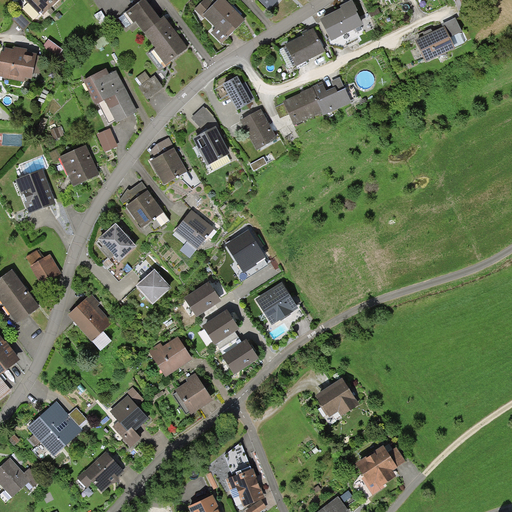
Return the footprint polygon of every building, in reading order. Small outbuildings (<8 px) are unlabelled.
[(58,0),(25,0),(28,2),(41,16),(58,0)] [(159,19),(144,0),(140,0),(124,13),(133,24),(136,23),(155,48),(152,50),(165,67),(188,49),(163,17),(159,19)] [(243,22),(223,0),(217,0),(211,5),(206,0),(203,0),(194,8),(202,17),(204,15),(215,28),(210,33),(219,43),(243,22)] [(279,0),(258,0),(269,10),(279,0)] [(340,11),(320,21),(330,43),(363,27),(351,0),(338,6),(340,11)] [(30,27),(41,16),(28,2),(17,13),(30,27)] [(442,29),(414,41),(424,63),(454,50),(449,38),(460,33),(454,19),(440,25),(442,29)] [(303,38),(285,46),(295,68),(325,54),(313,29),(302,34),(303,38)] [(22,50),(4,46),(3,53),(0,52),(0,73),(7,75),(6,80),(22,83),(23,79),(30,80),(35,54),(31,53),(30,57),(21,55),(22,50)] [(70,56),(61,50),(53,61),(62,67),(70,56)] [(108,69),(84,81),(97,105),(105,101),(117,123),(138,113),(116,72),(111,74),(108,69)] [(135,78),(140,85),(150,78),(145,71),(135,78)] [(242,85),(237,76),(222,85),(237,111),(252,103),(250,101),(254,98),(245,83),(242,85)] [(282,102),(283,103),(275,107),(281,119),(289,115),(294,126),(321,113),(323,116),(351,103),(339,78),(332,82),(335,88),(326,92),(322,84),(303,92),(282,102)] [(217,129),(219,127),(214,118),(204,106),(192,118),(203,131),(198,135),(200,137),(193,140),(207,166),(230,154),(217,129)] [(260,109),(239,121),(256,152),(277,140),(260,109)] [(55,129),(50,131),(53,141),(59,138),(55,129)] [(114,131),(100,136),(107,155),(121,149),(114,131)] [(188,173),(170,139),(151,148),(156,157),(150,161),(164,186),(188,173)] [(85,146),(59,158),(72,188),(98,176),(85,146)] [(41,171),(14,181),(27,215),(54,205),(41,171)] [(164,212),(142,182),(130,191),(128,190),(121,200),(142,228),(164,212)] [(215,229),(191,210),(174,231),(187,241),(179,251),(189,260),(215,229)] [(135,248),(114,224),(99,237),(106,245),(100,250),(107,259),(112,255),(118,262),(135,248)] [(261,257),(246,233),(226,246),(242,270),(261,257)] [(39,251),(28,257),(33,265),(28,268),(39,286),(59,274),(48,255),(43,258),(39,251)] [(153,267),(134,284),(152,305),(172,288),(153,267)] [(36,307),(11,271),(0,278),(0,303),(15,324),(36,307)] [(221,301),(208,282),(182,299),(195,318),(221,301)] [(298,309),(282,283),(255,300),(272,326),(298,309)] [(101,305),(90,293),(66,315),(101,352),(110,344),(101,333),(110,324),(96,309),(101,305)] [(237,329),(225,310),(201,326),(214,344),(237,329)] [(0,400),(11,392),(0,378),(0,372),(17,360),(0,337),(0,400)] [(163,348),(159,342),(146,352),(164,377),(192,358),(178,338),(163,348)] [(258,361),(247,341),(221,356),(232,375),(258,361)] [(194,373),(185,379),(187,383),(175,391),(190,414),(211,401),(194,373)] [(341,379),(313,397),(326,417),(337,411),(340,417),(358,406),(341,379)] [(144,401),(134,389),(108,410),(119,423),(112,429),(129,450),(141,441),(135,434),(148,423),(136,408),(144,401)] [(26,428),(38,441),(67,416),(55,402),(26,428)] [(74,409),(67,416),(38,441),(52,457),(88,424),(74,409)] [(383,445),(355,465),(369,486),(375,482),(380,488),(397,477),(392,470),(404,462),(395,448),(388,453),(383,445)] [(124,473),(106,452),(77,479),(87,489),(93,484),(102,493),(124,473)] [(23,476),(8,460),(0,467),(0,486),(11,498),(26,483),(32,489),(40,482),(29,470),(23,476)] [(251,469),(224,480),(232,501),(239,499),(242,508),(259,501),(263,499),(251,469)] [(219,511),(211,495),(186,507),(188,511),(219,511)] [(348,511),(338,498),(318,511),(348,511)] [(259,501),(245,511),(259,511),(265,507),(259,501)]
